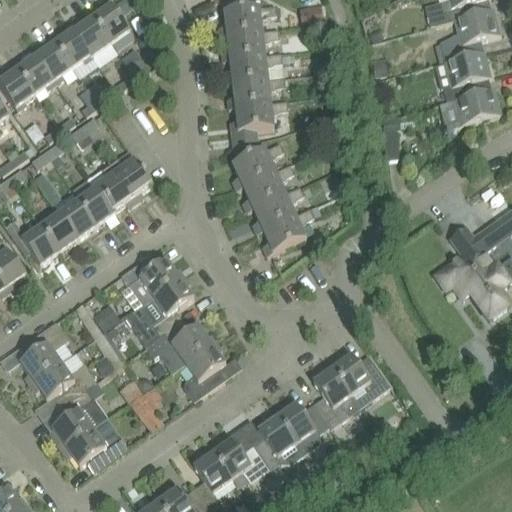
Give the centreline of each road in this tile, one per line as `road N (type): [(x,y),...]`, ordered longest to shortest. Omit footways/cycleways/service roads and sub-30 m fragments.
road 1 (residential): [(75,510),(266,378),(282,358),(289,323)]
road 2 (residential): [(511,141),(353,247),(347,287),(359,312)]
road 3 (residential): [(0,351),(195,208)]
road 4 (residential): [(158,0),(183,62),(195,208)]
road 5 (residential): [(359,312),(459,444)]
road 6 (residential): [(195,208),(216,268),(245,309),(289,323)]
